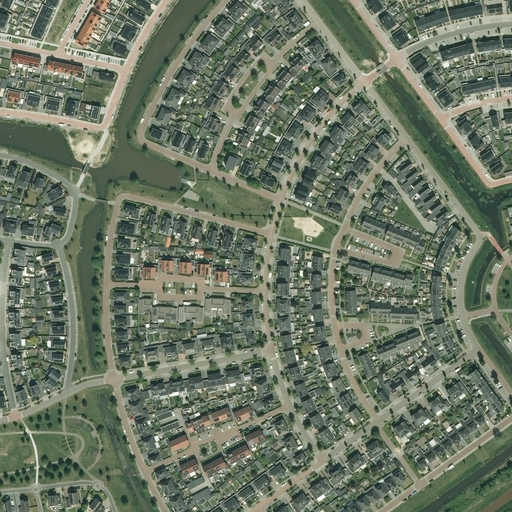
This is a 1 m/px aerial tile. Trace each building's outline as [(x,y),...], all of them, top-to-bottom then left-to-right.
[(4,0),(3,0),(1,5),(12,10),(14,4),(4,0)] [(52,0),(45,0),(44,3),(56,8),(58,3),(52,0)] [(104,0),(99,0),(98,3),(108,8),(107,8),(110,3),(104,0)] [(147,12),(150,8),(148,6),(151,2),(147,0),(139,0),(137,5),(147,12)] [(245,0),(248,2),(253,6),(255,9),(260,4),(258,2),(259,0),(245,0)] [(286,0),(284,0),(277,5),(280,9),(278,10),(282,15),(288,10),(286,8),(286,7),(290,4),(286,0)] [(368,7),(370,9),(381,1),(379,0),(371,0),(367,3),(369,6),(368,7)] [(488,0),(483,0),(484,4),(487,4),(488,14),(488,13),(495,12),(495,13),(494,0),(488,1),(488,0)] [(496,0),(494,0),(495,13),(496,13),(496,12),(502,11),(502,12),(503,12),(502,9),(502,4),(504,4),(504,1),(503,0),(496,0)] [(381,1),(370,9),(372,12),(373,11),(375,14),(379,11),(381,13),(387,8),(385,6),(384,6),(381,1)] [(233,7),(242,15),(249,8),(244,4),(242,6),(238,2),(237,2),(238,2),(237,3),(236,2),(233,5),(234,6),(233,7)] [(98,3),(95,8),(105,13),(108,8),(98,3)] [(43,4),(40,10),(52,15),(54,9),(43,4)] [(236,22),(242,15),(233,7),(232,7),(229,10),(230,11),(229,11),(229,12),(233,16),(231,18),(236,22)] [(138,14),(139,12),(135,9),(132,14),(131,14),(131,15),(129,18),(133,20),(132,21),(137,24),(138,23),(141,25),(143,22),(144,21),(143,21),(145,18),(141,16),(141,15),(139,14),(138,14)] [(40,10),(38,14),(50,19),(52,15),(40,10)] [(383,18),(379,20),(383,25),(393,18),(396,16),(392,11),(390,13),(388,10),(382,14),(384,17),(383,18)] [(446,11),(440,13),(444,23),(449,21),(446,11)] [(0,12),(0,19),(9,23),(13,15),(7,13),(6,15),(0,12)] [(93,12),(90,17),(100,23),(101,23),(100,23),(102,18),(93,12)] [(291,24),(299,17),(295,12),(292,14),(291,14),(289,12),(282,17),(286,23),(289,20),(291,23),(291,24)] [(440,13),(435,15),(439,24),(444,23),(440,13)] [(38,14),(36,19),(48,24),(50,19),(38,14)] [(424,15),(419,17),(420,20),(423,30),(428,28),(425,18),(424,15)] [(435,15),(430,17),(434,26),(439,24),(435,15)] [(90,17),(87,22),(98,28),(100,23),(90,17)] [(291,24),(291,23),(290,24),(294,30),(303,23),(299,17),(291,24)] [(430,17),(425,18),(428,28),(434,26),(430,17)] [(219,22),(219,23),(228,31),(235,24),(230,20),(228,22),(223,18),(222,19),(222,18),(219,22)] [(397,23),(393,18),(383,25),(384,26),(387,31),(391,27),(393,30),(400,26),(397,22),(397,23)] [(0,19),(0,25),(1,26),(0,28),(0,29),(5,32),(7,29),(6,28),(8,23),(9,24),(9,23),(0,19)] [(36,19),(34,24),(45,29),(48,24),(36,19)] [(420,20),(415,22),(418,32),(423,30),(420,20)] [(132,28),(133,25),(127,21),(125,24),(126,25),(123,30),(134,36),(135,36),(137,31),(136,30),(132,28)] [(260,24),(257,21),(251,27),(254,30),(260,24)] [(87,22),(84,27),(93,32),(96,27),(98,29),(98,28),(87,22)] [(222,38),(228,31),(219,23),(218,24),(218,23),(215,27),(215,28),(214,28),(215,28),(219,32),(217,34),(222,38)] [(34,24),(32,29),(43,34),(45,29),(34,24)] [(398,33),(392,37),(396,42),(406,35),(403,32),(405,30),(402,26),(396,30),(398,33)] [(84,27),(81,32),(90,37),(93,32),(84,27)] [(269,33),(278,43),(283,38),(278,34),(281,32),(276,27),(269,33)] [(32,29),(29,35),(41,40),(43,34),(32,29)] [(126,39),(130,41),(131,42),(134,37),(134,36),(123,30),(120,35),(119,35),(118,38),(124,42),(126,39)] [(78,37),(88,43),(87,42),(90,37),(81,32),(78,37)] [(249,39),(259,48),(263,44),(258,40),(260,37),(255,32),(253,35),(255,37),(251,41),(249,39)] [(265,37),(263,39),(268,44),(270,42),(274,47),(274,46),(275,46),(278,43),(269,33),(265,37)] [(205,40),(215,48),(221,40),(216,36),(214,39),(209,35),(208,36),(208,35),(205,39),(205,40)] [(406,35),(396,42),(399,47),(405,43),(407,45),(411,42),(406,35)] [(78,37),(75,42),(85,48),(88,43),(78,37)] [(127,49),(125,48),(120,45),(121,42),(113,39),(112,42),(116,44),(113,50),(116,52),(116,53),(119,55),(120,53),(124,55),(127,49)] [(243,46),(248,51),(250,48),(255,52),(259,48),(249,39),(245,43),(243,46)] [(209,55),(215,48),(205,40),(205,41),(204,40),(201,44),(202,44),(201,45),(201,46),(206,49),(204,52),(209,55)] [(311,53),(321,45),(319,41),(318,42),(317,40),(307,48),(311,53)] [(472,43),(466,45),(469,55),(475,53),(472,43)] [(324,49),(321,45),(311,53),(317,61),(322,57),(320,54),(325,51),(323,49),(324,49)] [(466,45),(461,46),(464,56),(469,55),(466,45)] [(241,50),(238,54),(247,61),(251,57),(246,53),(248,51),(243,46),(240,49),(241,50)] [(461,46),(456,48),(458,57),(463,55),(464,57),(464,56),(461,46)] [(450,49),(445,51),(448,62),(454,61),(450,49)] [(411,63),(410,63),(413,67),(414,67),(414,68),(424,61),(422,58),(425,55),(422,51),(414,55),(416,58),(410,62),(411,63)] [(445,51),(440,52),(443,64),(448,62),(445,51)] [(192,57),(202,64),(204,61),(206,62),(209,58),(203,54),(202,56),(196,52),(194,55),(194,54),(192,57)] [(247,62),(247,61),(238,54),(234,58),(233,58),(231,60),(237,65),(239,62),(243,66),(244,66),(247,62)] [(309,63),(304,58),(302,60),(298,56),(294,60),(302,68),(306,64),(307,65),(309,63)] [(194,67),(192,70),(198,73),(200,71),(198,70),(202,64),(192,57),(190,60),(190,61),(188,63),(194,67)] [(323,70),(334,62),(331,58),(331,59),(329,57),(325,61),(323,58),(315,63),(318,66),(320,65),(323,70)] [(45,65),(44,71),(53,73),(55,62),(49,60),(48,66),(45,65)] [(235,67),(237,65),(231,60),(229,63),(225,68),(236,76),(239,71),(235,67)] [(293,60),(289,63),(290,63),(289,64),(294,68),(291,71),(296,76),(298,73),(297,72),(302,68),(294,60),(293,60)] [(424,61),(414,68),(415,69),(414,69),(417,73),(418,72),(419,73),(424,69),(426,72),(433,68),(429,62),(427,64),(424,61)] [(337,65),(334,62),(323,70),(329,78),(335,73),(333,71),(337,67),(336,66),(337,65)] [(83,68),(78,66),(75,78),(84,79),(85,73),(82,73),(83,68)] [(222,73),(220,75),(226,79),(228,77),(233,80),(236,76),(225,68),(226,69),(223,73),(222,73)] [(294,78),(296,76),(291,71),(289,73),(284,69),(280,73),(289,81),(293,77),(294,78)] [(424,80),(426,82),(425,82),(427,85),(438,77),(433,69),(427,73),(429,76),(424,80)] [(182,73),(180,76),(192,83),(197,75),(191,71),(190,74),(184,70),(182,73)] [(103,80),(103,81),(103,82),(107,83),(108,81),(113,82),(114,78),(114,77),(114,75),(109,74),(109,73),(109,74),(107,73),(106,73),(101,72),(101,73),(93,71),(92,76),(96,77),(100,78),(100,79),(103,80)] [(280,73),(276,78),(281,82),(279,84),(284,89),(286,86),(285,86),(289,81),(280,73)] [(344,77),(342,74),(336,79),(334,76),(329,79),(331,82),(332,82),(336,87),(341,84),(341,85),(344,83),(343,82),(346,80),(344,76),(344,77)] [(220,80),(217,84),(226,90),(227,90),(229,86),(229,85),(224,82),(226,79),(220,75),(218,78),(220,80)] [(181,88),(187,91),(189,89),(187,88),(190,82),(192,84),(192,83),(180,76),(178,79),(179,79),(177,82),(183,85),(181,88)] [(429,88),(430,88),(432,90),(437,86),(439,89),(444,85),(438,77),(427,85),(429,88)] [(494,77),(488,78),(491,89),(496,88),(494,77)] [(212,88),(210,91),(216,95),(218,92),(222,95),(223,95),(226,90),(217,84),(215,83),(212,88)] [(282,91),(284,89),(279,84),(277,87),(272,83),(271,84),(271,83),(268,87),(269,87),(268,88),(277,95),(281,91),(282,91)] [(467,83),(462,84),(464,95),(470,94),(467,83)] [(315,93),(325,102),(325,101),(326,102),(329,98),(328,98),(329,97),(329,96),(329,97),(325,93),(327,90),(320,85),(318,87),(320,89),(315,93)] [(440,101),(441,102),(452,94),(446,86),(439,91),(441,93),(437,97),(438,97),(437,98),(440,101)] [(8,95),(7,100),(7,101),(13,102),(15,90),(7,88),(5,94),(8,95)] [(274,100),(277,95),(268,88),(265,92),(269,96),(267,99),(273,103),(275,100),(274,100)] [(96,90),(95,97),(97,97),(96,102),(102,103),(103,98),(106,99),(107,92),(101,91),(101,90),(97,89),(97,90),(96,90)] [(170,92),(169,95),(179,100),(183,95),(185,96),(186,93),(180,90),(179,92),(173,89),(171,92),(170,92)] [(19,103),(19,102),(20,97),(23,98),(24,92),(15,90),(13,102),(19,103)] [(210,95),(208,100),(217,106),(220,100),(214,98),(216,95),(210,91),(208,94),(210,95)] [(26,92),(25,98),(28,99),(27,104),(27,105),(32,106),(35,94),(34,96),(29,95),(29,93),(26,92)] [(314,105),(316,102),(320,106),(320,107),(321,106),(322,106),(325,103),(324,102),(325,102),(315,93),(309,101),(314,105)] [(40,101),(43,102),(44,96),(35,94),(32,106),(38,107),(39,106),(40,101)] [(452,94),(441,102),(442,103),(441,103),(443,107),(444,106),(445,107),(449,104),(451,107),(457,102),(452,94)] [(178,104),(179,100),(169,95),(167,98),(168,98),(166,101),(172,104),(171,107),(177,110),(180,105),(178,104)] [(47,103),(46,108),(46,109),(52,110),(54,98),(46,96),(44,102),(47,103)] [(54,98),(52,110),(58,111),(58,110),(59,105),(62,106),(63,100),(54,98)] [(260,98),(257,103),(267,110),(270,105),(277,110),(279,107),(273,103),(267,99),(265,102),(260,98)] [(68,103),(66,114),(73,115),(74,109),(78,110),(80,102),(74,100),(74,104),(68,103)] [(207,111),(209,108),(214,111),(217,106),(208,100),(206,103),(205,102),(204,102),(203,105),(203,104),(201,108),(207,111)] [(316,112),(311,108),(313,106),(306,100),(303,104),(303,105),(304,106),(302,110),(312,117),(313,117),(316,113),(315,113),(316,112)] [(371,111),(361,100),(357,104),(363,111),(367,115),(371,111)] [(96,106),(82,103),(80,110),(85,111),(85,110),(92,111),(91,114),(90,119),(98,121),(99,114),(97,114),(97,112),(95,111),(96,106)] [(264,115),(267,110),(257,103),(257,104),(256,103),(254,107),(254,108),(259,111),(257,114),(263,118),(265,115),(264,115)] [(363,111),(357,104),(353,108),(359,115),(363,111)] [(160,111),(159,114),(170,119),(173,114),(175,115),(176,112),(170,109),(169,111),(163,108),(161,111),(160,111)] [(311,118),(312,117),(302,110),(296,117),(301,121),(303,119),(308,122),(309,121),(309,122),(312,118),(311,118)] [(220,121),(215,118),(216,115),(210,112),(208,115),(209,116),(207,121),(218,126),(218,125),(219,126),(220,121)] [(345,117),(353,125),(357,121),(360,124),(362,122),(358,117),(356,120),(348,113),(345,117)] [(505,120),(502,121),(503,127),(511,126),(510,113),(504,113),(505,120)] [(169,126),(167,125),(170,119),(159,114),(157,117),(158,118),(157,121),(163,124),(162,126),(168,129),(169,126)] [(261,121),(263,118),(257,114),(255,117),(250,114),(247,119),(258,125),(260,120),(261,121)] [(462,121),(457,125),(460,129),(469,123),(467,120),(470,118),(466,114),(465,114),(460,118),(462,121)] [(491,124),(488,124),(490,130),(494,130),(496,129),(496,130),(500,129),(499,126),(497,115),(490,116),(490,118),(491,124)] [(349,129),(353,125),(345,117),(341,121),(349,129)] [(290,127),(300,133),(301,133),(304,129),(303,129),(304,128),(299,125),(301,122),(295,118),(290,127)] [(250,127),(248,130),(254,134),(256,131),(255,130),(258,125),(247,119),(244,124),(250,127)] [(215,131),(218,126),(207,121),(205,126),(203,126),(202,129),(209,132),(210,129),(215,131)] [(377,121),(373,126),(371,127),(374,130),(380,124),(377,121)] [(469,123),(460,129),(464,134),(469,130),(471,133),(477,128),(474,124),(471,126),(469,123)] [(351,134),(348,132),(345,129),(343,131),(337,126),(333,131),(343,138),(343,139),(347,134),(349,136),(351,134)] [(300,133),(290,127),(284,135),(290,138),(292,135),(296,139),(297,139),(297,138),(298,138),(301,135),(300,134),(300,133)] [(161,140),(163,134),(165,134),(166,131),(160,128),(159,131),(153,129),(150,135),(156,137),(155,138),(159,140),(160,139),(161,140)] [(253,136),(254,134),(248,130),(247,133),(241,131),(240,131),(238,135),(239,136),(249,141),(252,136),(253,136)] [(382,130),(378,135),(380,137),(387,143),(389,141),(389,142),(393,138),(390,134),(388,136),(382,130)] [(175,131),(172,138),(175,139),(172,145),(174,145),(177,147),(178,147),(183,137),(180,135),(181,133),(175,131)] [(336,140),(334,142),(340,146),(341,144),(345,140),(343,139),(343,138),(333,131),(330,135),(336,140)] [(474,137),(469,141),(472,146),(482,138),(477,131),(472,135),(474,137)] [(193,137),(187,135),(184,142),(187,143),(184,150),(185,150),(185,151),(188,152),(189,152),(191,153),(196,142),(191,140),(193,137)] [(247,146),(249,141),(239,136),(236,142),(241,144),(240,147),(247,150),(248,147),(247,146)] [(293,145),(288,142),(289,139),(284,136),(279,145),(290,151),(290,150),(291,150),(293,146),(292,146),(293,145)] [(371,140),(375,144),(378,142),(383,147),(387,143),(380,137),(376,141),(373,138),(371,140)] [(482,138),(472,146),(476,151),(481,147),(482,149),(488,146),(482,138)] [(198,155),(205,158),(209,147),(205,146),(207,142),(201,140),(198,146),(201,148),(198,155)] [(338,148),(340,146),(334,142),(333,145),(326,140),(323,145),(333,151),(336,147),(338,148)] [(366,148),(375,155),(379,151),(373,146),(375,144),(371,140),(369,142),(370,143),(366,148)] [(290,151),(279,145),(274,153),(280,156),(281,154),(286,156),(287,157),(287,156),(287,155),(288,156),(290,152),(289,151),(290,151)] [(326,154),(325,156),(330,160),(332,158),(328,155),(331,150),(333,152),(333,151),(323,145),(320,149),(326,154)] [(490,146),(485,150),(487,152),(481,157),(485,163),(496,155),(492,149),(493,149),(490,146)] [(366,148),(362,152),(361,151),(359,153),(364,157),(365,158),(367,156),(372,160),(375,155),(366,148)] [(357,156),(353,161),(356,163),(365,169),(366,167),(366,168),(368,165),(368,164),(362,160),(364,157),(359,153),(357,156)] [(272,157),(270,163),(281,168),(283,163),(277,160),(278,157),(273,154),(272,157)] [(230,156),(225,167),(233,170),(237,161),(240,163),(242,158),(234,155),(233,157),(230,156)] [(316,155),(313,160),(324,166),(327,161),(329,162),(330,160),(325,156),(323,159),(316,155)] [(490,170),(494,175),(504,168),(500,163),(502,161),(500,159),(495,162),(496,165),(490,170)] [(313,160),(311,164),(319,169),(318,171),(325,175),(327,172),(324,170),(326,167),(324,166),(313,160)] [(356,163),(354,165),(352,163),(349,164),(347,162),(344,165),(348,168),(353,171),(355,169),(361,173),(362,173),(364,171),(364,170),(365,169),(356,163)] [(405,177),(410,173),(407,170),(412,167),(408,162),(405,164),(405,163),(401,165),(402,166),(397,170),(403,179),(405,177)] [(252,166),(245,163),(240,174),(247,176),(251,169),(253,170),(256,164),(253,163),(252,166)] [(281,168),(270,163),(267,168),(265,171),(271,173),(272,170),(278,173),(281,168)] [(11,165),(9,172),(6,171),(4,177),(14,180),(17,168),(15,167),(11,165)] [(348,172),(345,177),(355,183),(356,181),(357,182),(358,179),(358,178),(351,174),(353,171),(348,168),(346,171),(348,172)] [(308,170),(305,175),(316,181),(318,176),(319,176),(321,174),(315,171),(314,173),(308,170)] [(397,175),(392,170),(389,173),(395,178),(397,175)] [(414,170),(410,173),(405,177),(409,181),(406,183),(409,187),(411,185),(416,181),(413,178),(418,174),(414,170)] [(27,185),(31,173),(29,173),(30,172),(26,171),(26,172),(25,171),(23,178),(20,177),(17,185),(23,187),(24,184),(27,185)] [(269,174),(262,171),(260,177),(262,178),(260,182),(262,182),(262,183),(265,185),(265,184),(272,187),(274,183),(273,183),(274,180),(269,178),(269,177),(268,177),(269,174)] [(307,186),(313,189),(314,186),(311,185),(314,180),(316,181),(305,175),(303,181),(309,184),(307,186)] [(41,189),(44,180),(38,177),(36,184),(33,183),(31,189),(36,191),(37,187),(41,189)] [(338,183),(339,184),(344,186),(346,183),(352,188),(352,187),(353,188),(355,185),(354,184),(355,183),(345,177),(342,181),(340,180),(338,183)] [(415,195),(417,193),(422,189),(419,186),(424,182),(420,178),(416,181),(411,185),(415,189),(412,191),(415,195)] [(389,186),(387,184),(386,184),(385,183),(382,186),(383,186),(383,187),(382,187),(387,193),(388,192),(390,195),(391,194),(393,196),(398,193),(391,184),(389,186)] [(342,189),(344,186),(339,184),(336,189),(338,190),(336,193),(347,198),(348,196),(348,197),(350,194),(349,193),(342,189)] [(298,192),(309,196),(311,191),(312,191),(313,189),(307,186),(306,189),(300,186),(298,192)] [(417,193),(415,195),(418,199),(421,203),(428,197),(425,194),(426,193),(430,190),(426,186),(423,188),(422,189),(417,193)] [(44,195),(46,196),(48,195),(51,201),(63,194),(62,193),(63,193),(61,190),(60,190),(59,187),(55,190),(55,189),(51,191),(48,189),(44,195)] [(309,196),(298,192),(295,197),(296,197),(296,198),(299,200),(299,199),(306,202),(309,196)] [(333,194),(330,200),(336,202),(337,199),(344,203),(344,202),(345,203),(347,200),(346,199),(347,198),(336,193),(335,195),(333,194)] [(432,194),(428,197),(421,203),(427,211),(429,209),(434,205),(431,202),(436,198),(432,194)] [(376,197),(374,200),(383,205),(385,202),(388,204),(391,199),(384,195),(383,198),(377,195),(376,197)] [(336,213),(338,214),(339,212),(340,212),(342,208),(335,205),(336,202),(330,200),(329,203),(326,209),(333,212),(333,213),(336,214),(336,213)] [(382,208),(383,205),(374,200),(372,203),(373,203),(371,205),(377,208),(375,212),(381,214),(384,209),(382,208)] [(65,216),(65,214),(66,214),(67,211),(66,210),(65,209),(62,209),(62,204),(61,201),(51,205),(53,209),(53,212),(55,212),(55,215),(56,215),(55,216),(58,216),(59,215),(65,216)] [(434,205),(429,209),(433,213),(430,215),(433,219),(435,217),(440,213),(437,210),(442,206),(438,202),(434,205)] [(126,210),(125,213),(132,215),(131,218),(139,220),(140,216),(139,216),(140,209),(134,208),(134,207),(131,206),(130,207),(127,206),(126,210)] [(440,213),(435,217),(439,221),(438,222),(436,225),(441,226),(441,225),(446,221),(443,218),(448,214),(444,210),(440,213)] [(149,212),(146,224),(153,226),(151,231),(155,232),(157,225),(154,224),(154,222),(155,223),(156,219),(155,219),(156,215),(152,214),(153,213),(149,212)] [(164,216),(160,230),(168,232),(167,236),(171,236),(173,229),(169,228),(170,226),(170,227),(171,223),(172,219),(168,218),(168,217),(164,216)] [(367,228),(371,219),(365,217),(362,226),(367,228)] [(17,221),(12,220),(9,233),(14,234),(14,233),(15,233),(17,224),(20,224),(21,218),(18,218),(17,221)] [(372,230),(376,221),(371,219),(367,228),(372,230)] [(176,221),(173,231),(176,232),(181,233),(184,234),(183,238),(185,239),(186,239),(188,233),(185,232),(185,231),(186,231),(187,227),(186,227),(187,223),(183,222),(184,221),(180,220),(179,222),(176,221)] [(29,223),(27,236),(32,236),(32,235),(33,235),(33,234),(34,228),(36,228),(37,222),(29,221),(29,223)] [(377,232),(381,223),(376,221),(372,230),(377,232)] [(50,236),(52,232),(58,235),(62,227),(61,227),(52,224),(52,223),(50,222),(48,227),(47,226),(44,234),(50,237),(51,236),(50,236)] [(122,231),(126,232),(126,233),(129,234),(129,233),(135,234),(137,223),(131,222),(130,226),(123,224),(122,228),(122,229),(122,231)] [(377,232),(382,234),(386,225),(381,223),(377,232)] [(199,225),(195,224),(192,237),(199,239),(198,244),(202,245),(204,237),(200,236),(201,235),(202,231),(203,227),(199,226),(199,225)] [(385,235),(392,238),(396,228),(397,225),(395,224),(393,227),(389,225),(385,235)] [(398,240),(403,227),(401,226),(400,230),(396,228),(392,238),(398,240)] [(398,240),(404,243),(408,233),(404,231),(405,228),(403,227),(398,240)] [(451,232),(459,237),(462,233),(461,232),(462,231),(459,229),(458,230),(455,227),(454,227),(455,227),(451,232)] [(216,239),(217,239),(218,235),(217,235),(218,231),(214,230),(214,229),(211,228),(207,240),(215,242),(214,247),(217,248),(219,241),(216,240),(216,239)] [(415,232),(413,231),(412,234),(408,233),(404,243),(410,245),(415,232)] [(459,238),(459,237),(451,232),(449,231),(446,235),(448,237),(456,242),(459,238)] [(232,243),(233,239),(234,235),(230,234),(230,233),(226,232),(223,246),(230,248),(229,251),(233,252),(234,245),(231,244),(232,243)] [(410,245),(415,248),(416,248),(420,238),(416,236),(417,233),(415,232),(410,245)] [(416,248),(415,248),(415,249),(421,252),(425,242),(421,241),(422,237),(420,236),(420,238),(416,248)] [(120,240),(119,244),(120,244),(120,247),(124,247),(124,248),(127,249),(127,248),(132,248),(136,249),(137,242),(133,242),(133,238),(127,237),(126,241),(120,240)] [(445,242),(453,247),(453,246),(456,242),(448,237),(445,242)] [(243,242),(242,248),(249,249),(249,246),(256,247),(256,244),(257,244),(258,241),(252,240),(252,239),(249,238),(248,239),(245,238),(244,243),(243,242)] [(442,247),(451,251),(453,247),(445,242),(442,247)] [(281,248),(281,253),(292,255),(293,250),(294,247),(286,246),(286,249),(285,248),(281,248)] [(15,255),(25,257),(26,251),(28,251),(28,247),(22,247),(21,250),(16,249),(15,253),(15,255)] [(451,251),(442,247),(440,252),(440,253),(448,256),(449,256),(448,256),(450,251),(451,251)] [(244,254),(243,260),(255,262),(255,258),(254,258),(255,255),(247,254),(247,251),(241,250),(241,254),(244,254)] [(118,255),(117,262),(130,264),(130,263),(134,263),(134,258),(135,258),(136,253),(124,252),(124,255),(118,255)] [(51,253),(42,255),(42,256),(40,256),(42,262),(41,262),(42,266),(48,264),(47,261),(53,259),(54,259),(52,253),(51,253)] [(288,260),(287,263),(294,264),(294,261),(291,261),(292,255),(281,253),(280,259),(288,260)] [(438,258),(446,261),(448,256),(440,253),(438,258)] [(25,257),(15,255),(15,257),(14,257),(14,261),(19,262),(19,265),(25,266),(26,263),(24,263),(25,257)] [(161,264),(161,270),(167,271),(168,258),(159,258),(158,264),(161,264)] [(173,264),(176,264),(176,258),(168,258),(167,271),(173,271),(173,264)] [(176,258),(176,264),(176,266),(179,266),(179,272),(185,272),(185,262),(179,262),(180,259),(176,258)] [(436,263),(436,264),(445,266),(446,261),(438,258),(436,263)] [(194,266),(194,261),(195,260),(191,260),(191,263),(185,262),(185,272),(191,273),(191,266),(194,266)] [(255,265),(255,262),(243,260),(242,264),(240,264),(239,270),(246,271),(247,268),(253,268),(254,265),(255,265)] [(197,274),(203,274),(203,262),(194,261),(194,266),(194,267),(197,268),(197,274)] [(203,262),(203,274),(209,275),(209,268),(212,268),(212,262),(209,262),(209,264),(204,264),(204,262),(203,262)] [(307,267),(307,271),(313,271),(313,268),(322,269),(322,268),(323,268),(323,265),(322,265),(323,263),(311,262),(311,268),(307,267)] [(290,272),(291,266),(293,267),(294,264),(287,263),(287,266),(279,265),(278,271),(290,272)] [(143,277),(149,277),(149,265),(143,265),(143,264),(140,264),(140,271),(143,271),(143,277)] [(445,266),(436,264),(435,269),(434,269),(443,272),(443,271),(445,266)] [(149,265),(149,277),(155,278),(155,271),(158,271),(158,265),(149,265)] [(12,276),(23,277),(23,271),(24,271),(25,268),(18,267),(18,270),(12,270),(12,274),(12,276)] [(52,278),(51,275),(57,273),(57,274),(56,267),(46,269),(44,270),(46,276),(45,276),(46,280),(52,278)] [(116,270),(116,278),(128,279),(128,275),(131,275),(132,271),(130,271),(130,267),(123,267),(122,271),(116,270)] [(375,282),(377,282),(378,279),(381,269),(374,267),(372,277),(376,278),(375,282)] [(215,281),(221,282),(221,272),(215,271),(215,269),(212,269),(212,275),(215,275),(215,281)] [(227,272),(221,272),(221,282),(227,282),(227,275),(230,276),(230,270),(227,269),(227,272)] [(387,270),(381,269),(378,279),(382,280),(381,283),(384,284),(387,270)] [(391,282),(393,272),(387,270),(384,284),(386,284),(387,281),(391,282)] [(286,277),(286,280),(292,281),(293,278),(290,278),(290,272),(278,271),(278,277),(286,277)] [(310,280),(321,280),(321,274),(313,274),(313,271),(307,271),(306,274),(310,274),(310,280)] [(244,283),(247,284),(247,283),(254,283),(254,279),(253,279),(253,276),(246,276),(246,273),(239,272),(239,278),(238,278),(237,284),(242,284),(243,283),(244,283)] [(396,287),(400,273),(393,272),(391,282),(395,283),(394,287),(396,287)] [(406,275),(400,273),(396,287),(398,288),(399,284),(403,285),(406,275)] [(413,275),(406,273),(406,275),(403,285),(403,287),(405,287),(406,284),(410,285),(413,275)] [(23,277),(12,276),(12,278),(11,282),(17,283),(16,286),(23,287),(23,283),(22,283),(23,277)] [(52,280),(46,281),(47,287),(48,291),(51,291),(52,290),(52,292),(56,291),(56,290),(60,289),(61,289),(59,282),(55,283),(53,284),(52,280)] [(292,283),(292,281),(286,280),(286,283),(278,283),(278,289),(290,289),(290,283),(292,283)] [(305,286),(305,289),(311,289),(311,286),(321,286),(321,280),(310,280),(310,286),(305,286)] [(10,297),(21,298),(21,292),(23,292),(23,288),(16,288),(16,291),(10,291),(10,295),(11,295),(10,297)] [(290,294),(290,289),(278,289),(278,294),(286,295),(286,298),(292,297),(292,294),(290,294)] [(311,292),(311,289),(305,289),(305,292),(309,292),(309,298),(310,298),(312,298),(321,297),(321,292),(311,292)] [(116,293),(116,300),(123,300),(123,303),(129,303),(129,292),(120,292),(120,293),(116,293)] [(56,295),(49,295),(51,305),(63,304),(63,301),(64,301),(63,297),(62,297),(57,298),(56,295)] [(21,298),(10,297),(10,299),(10,303),(15,304),(15,307),(22,307),(22,304),(21,304),(21,298)] [(279,301),(278,301),(278,303),(278,307),(290,306),(290,300),(289,300),(289,297),(286,298),(282,298),(282,301),(279,301)] [(321,297),(312,298),(310,298),(310,301),(305,301),(305,306),(313,306),(313,304),(321,303),(321,297)] [(212,299),(206,299),(205,313),(211,313),(211,308),(218,308),(218,299),(212,298),(212,299)] [(144,309),(151,309),(151,299),(145,299),(145,300),(139,299),(138,314),(144,314),(144,309)] [(218,299),(218,308),(224,309),(224,314),(230,314),(230,300),(224,300),(224,299),(218,299)] [(246,310),(246,307),(253,307),(252,304),(253,304),(253,300),(247,300),(247,299),(243,299),(243,300),(242,300),(242,305),(239,305),(239,311),(246,310)] [(134,303),(129,303),(123,303),(123,306),(116,306),(115,306),(115,310),(116,310),(116,313),(129,313),(129,306),(132,306),(132,307),(138,307),(139,303),(134,303)] [(185,316),(191,316),(191,307),(185,306),(185,307),(179,307),(178,321),(184,321),(185,316)] [(290,306),(278,307),(278,310),(278,312),(279,312),(283,312),(283,315),(290,314),(291,314),(290,306)] [(311,316),(314,316),(323,314),(322,309),(317,309),(317,306),(307,307),(307,310),(311,310),(311,316)] [(153,307),(152,322),(158,322),(158,320),(164,320),(165,317),(165,307),(163,307),(159,307),(159,308),(153,307)] [(171,323),(176,323),(177,308),(171,308),(171,307),(165,307),(165,317),(171,317),(171,323)] [(203,322),(203,308),(197,308),(197,307),(191,307),(191,316),(197,317),(197,322),(203,322)] [(10,312),(10,316),(10,319),(21,319),(21,312),(22,312),(22,309),(12,309),(12,312),(10,312)] [(64,310),(51,311),(52,321),(58,321),(58,317),(64,317),(64,310)] [(242,321),(255,320),(254,317),(253,317),(253,314),(246,314),(246,311),(239,312),(239,315),(242,315),(242,321)] [(280,318),(279,319),(279,321),(280,324),(291,323),(290,317),(290,314),(283,315),(284,318),(280,318)] [(116,320),(115,320),(115,323),(116,323),(116,326),(124,326),(126,326),(126,325),(130,325),(130,319),(130,316),(129,316),(123,316),(123,319),(116,319),(116,320)] [(15,325),(16,328),(22,328),(22,325),(21,325),(21,319),(10,319),(10,321),(10,325),(15,325)] [(255,324),(255,320),(242,321),(242,322),(244,322),(244,325),(240,326),(241,331),(248,331),(248,328),(254,327),(254,324),(255,324)] [(437,331),(446,328),(444,323),(444,322),(435,325),(436,325),(437,331)] [(53,333),(65,333),(65,326),(61,326),(58,326),(56,326),(56,323),(48,324),(48,327),(53,327),(53,333)] [(280,324),(280,328),(280,330),(285,329),(285,332),(291,332),(292,331),(291,329),(291,323),(280,324)] [(314,333),(325,331),(324,326),(314,327),(314,325),(308,325),(308,329),(313,328),(314,333)] [(117,333),(116,333),(116,336),(117,336),(117,339),(128,338),(127,334),(130,334),(130,328),(124,329),(124,332),(117,332),(117,333)] [(446,328),(437,331),(433,333),(434,335),(436,335),(437,338),(438,338),(448,334),(446,329),(446,328)] [(11,338),(11,340),(21,339),(21,333),(22,333),(22,330),(16,330),(16,333),(10,334),(10,338),(11,338)] [(418,330),(412,333),(417,346),(419,345),(418,342),(422,340),(418,330)] [(246,336),(247,343),(255,342),(255,341),(256,341),(256,338),(255,338),(254,334),(252,334),(252,331),(246,332),(246,336)] [(297,331),(292,331),(291,332),(291,334),(281,336),(283,342),(291,340),(292,340),(291,335),(297,334),(297,331)] [(311,338),(312,343),(320,341),(319,341),(319,339),(326,337),(325,331),(314,333),(315,337),(311,338)] [(232,335),(226,336),(228,348),(231,347),(231,346),(234,346),(233,339),(236,338),(235,332),(231,332),(232,335)] [(412,333),(406,335),(410,345),(414,343),(415,347),(417,346),(412,333)] [(220,337),(220,334),(216,335),(217,342),(220,341),(222,348),(224,347),(225,348),(228,348),(226,336),(220,337)] [(442,343),(450,339),(448,334),(438,338),(441,344),(442,343)] [(213,338),(207,339),(209,351),(213,350),(215,349),(214,342),(217,342),(216,335),(213,336),(213,338)] [(406,335),(400,338),(405,351),(407,350),(406,347),(410,345),(406,335)] [(51,347),(64,348),(64,345),(65,346),(65,341),(59,341),(59,336),(49,336),(49,341),(51,341),(51,347)] [(192,342),(188,342),(191,354),(194,354),(194,353),(197,352),(195,346),(199,345),(197,338),(197,337),(191,338),(192,342)] [(207,339),(207,337),(197,338),(199,345),(202,344),(203,351),(206,351),(206,352),(209,351),(207,339)] [(394,340),(395,342),(398,350),(402,348),(403,351),(405,351),(400,338),(394,340)] [(22,345),(21,339),(11,340),(11,342),(11,346),(17,346),(17,349),(23,349),(23,345),(22,345)] [(445,349),(453,345),(450,340),(450,339),(442,343),(442,344),(445,349)] [(119,350),(119,352),(129,351),(128,345),(131,344),(131,341),(125,342),(125,345),(118,346),(117,346),(118,350),(119,350)] [(187,355),(191,354),(188,342),(183,343),(182,341),(179,342),(180,348),(183,348),(184,355),(187,354),(187,355)] [(144,342),(140,342),(141,349),(142,352),(142,355),(146,354),(147,361),(150,361),(150,362),(153,361),(151,347),(145,348),(144,342)] [(173,345),(170,346),(172,358),(175,357),(175,356),(178,356),(177,349),(180,348),(179,342),(173,343),(173,345)] [(395,342),(389,344),(394,357),(396,356),(395,353),(399,352),(398,350),(395,342)] [(166,344),(160,345),(161,352),(164,351),(165,353),(166,358),(168,357),(168,358),(172,358),(170,346),(169,343),(166,344)] [(318,355),(330,351),(328,346),(325,347),(324,344),(322,344),(316,346),(318,355)] [(389,344),(383,347),(387,357),(391,355),(392,358),(394,357),(389,344)] [(160,345),(151,347),(153,361),(157,360),(156,359),(159,359),(158,352),(161,352),(160,345)] [(455,351),(456,350),(453,345),(445,349),(448,355),(452,353),(453,353),(455,352),(455,351)] [(387,357),(383,347),(376,349),(380,359),(385,358),(386,361),(388,360),(387,357)] [(286,358),(295,355),(296,355),(294,349),(284,352),(285,356),(286,358)] [(13,361),(23,360),(23,354),(24,354),(23,350),(17,351),(17,354),(12,355),(12,359),(13,359),(13,361)] [(51,354),(51,361),(63,362),(64,355),(56,354),(56,351),(49,350),(49,354),(51,354)] [(318,355),(319,358),(320,363),(321,363),(325,362),(327,361),(326,358),(332,357),(331,356),(332,356),(332,353),(331,353),(330,351),(318,355)] [(433,353),(432,351),(427,354),(429,357),(426,359),(432,368),(437,364),(432,358),(435,356),(435,355),(433,353)] [(367,353),(358,357),(361,362),(370,358),(367,353)] [(128,364),(131,364),(130,357),(133,357),(132,354),(126,355),(127,358),(120,359),(121,365),(125,365),(125,366),(128,365),(128,364)] [(424,356),(416,362),(420,367),(422,365),(427,371),(432,368),(426,359),(424,356)] [(370,358),(361,362),(363,367),(372,363),(370,358)] [(19,370),(26,369),(25,366),(24,366),(23,360),(13,361),(13,363),(13,367),(19,367),(19,370)] [(321,363),(320,363),(317,364),(318,368),(322,366),(324,372),(335,367),(333,362),(328,364),(327,361),(325,362),(321,363)] [(410,370),(416,379),(421,375),(417,369),(420,367),(416,362),(413,364),(415,367),(410,370)] [(372,363),(363,367),(365,372),(374,368),(372,363)] [(53,370),(49,375),(57,381),(61,376),(55,371),(57,368),(55,367),(52,365),(50,367),(53,370)] [(253,368),(249,369),(250,376),(251,379),(257,378),(256,375),(264,373),(263,369),(262,369),(262,366),(256,367),(253,367),(253,368)] [(291,374),(299,372),(298,366),(289,369),(291,374)] [(337,373),(335,367),(324,372),(327,380),(331,378),(333,378),(332,375),(337,373)] [(374,368),(365,372),(367,377),(376,373),(374,368)] [(233,371),(235,383),(239,382),(239,383),(245,382),(244,375),(240,375),(239,370),(239,369),(235,370),(235,371),(233,371)] [(472,380),(480,374),(479,374),(476,370),(476,369),(475,370),(474,369),(471,371),(472,372),(469,375),(472,379),(472,380)] [(400,373),(404,378),(407,376),(411,383),(416,379),(410,370),(407,373),(405,370),(400,373)] [(225,378),(226,385),(235,383),(233,371),(231,372),(231,371),(228,371),(228,372),(227,372),(228,378),(225,378)] [(303,380),(309,378),(308,375),(303,376),(302,374),(301,374),(300,371),(299,372),(291,374),(293,380),(302,377),(303,380)] [(214,375),(216,386),(226,385),(225,378),(221,379),(220,373),(220,374),(220,373),(216,373),(216,374),(214,375)] [(398,376),(393,380),(394,382),(400,390),(406,387),(401,380),(404,378),(400,373),(397,375),(398,376)] [(206,382),(207,388),(216,386),(214,375),(212,375),(212,374),(209,375),(209,376),(208,376),(209,381),(206,382)] [(476,384),(483,379),(480,374),(472,380),(476,384)] [(58,383),(57,381),(49,375),(44,381),(43,380),(42,382),(43,385),(45,386),(48,384),(54,388),(58,383)] [(201,376),(197,377),(197,378),(195,378),(197,390),(207,388),(206,382),(202,382),(202,377),(201,377),(201,376)] [(190,379),(189,379),(190,384),(187,385),(188,392),(194,391),(194,390),(197,390),(195,378),(194,378),(193,377),(190,378),(190,379)] [(297,391),(305,388),(304,386),(307,385),(305,382),(310,380),(309,378),(303,380),(304,382),(295,386),(297,391)] [(331,382),(334,387),(342,383),(340,378),(332,381),(331,378),(327,380),(328,383),(331,382)] [(178,392),(178,393),(184,392),(185,395),(189,394),(188,392),(187,385),(184,385),(183,380),(182,380),(182,379),(178,380),(178,381),(177,381),(178,392)] [(255,386),(257,389),(267,386),(267,383),(266,379),(259,382),(258,379),(250,382),(252,387),(255,386)] [(389,390),(380,379),(378,380),(379,387),(382,390),(377,394),(383,402),(390,398),(386,392),(389,390)] [(479,389),(487,384),(486,384),(483,379),(476,384),(476,385),(479,389)] [(41,384),(38,380),(36,381),(36,382),(29,385),(33,396),(40,394),(38,386),(41,385),(41,384)] [(168,388),(169,395),(173,394),(172,393),(178,392),(177,381),(175,382),(174,381),(171,381),(171,382),(170,382),(171,388),(168,388)] [(400,390),(394,382),(392,384),(391,383),(389,384),(387,382),(384,384),(388,390),(391,387),(395,394),(400,390)] [(159,383),(160,384),(158,385),(159,395),(159,396),(169,395),(168,388),(165,389),(164,384),(163,384),(163,383),(159,383)] [(335,397),(341,393),(339,391),(345,388),(342,383),(334,387),(331,389),(333,394),(335,397)] [(468,392),(465,387),(461,390),(457,383),(454,385),(454,386),(452,388),(459,397),(464,393),(465,395),(468,392)] [(154,397),(154,396),(159,395),(158,385),(156,385),(156,384),(152,385),(152,386),(152,391),(149,392),(150,398),(154,397)] [(483,394),(490,389),(487,384),(479,389),(479,390),(479,389),(483,394)] [(17,392),(15,393),(16,396),(18,395),(20,401),(27,399),(25,391),(28,390),(26,385),(22,386),(23,386),(16,389),(17,392)] [(268,388),(267,386),(257,389),(259,395),(257,396),(258,399),(264,397),(263,394),(270,391),(269,388),(268,388)] [(133,390),(126,391),(127,394),(126,394),(127,397),(128,397),(135,396),(136,399),(137,399),(137,398),(144,397),(142,391),(140,391),(139,388),(136,389),(136,388),(132,389),(133,390)] [(305,388),(297,391),(299,397),(308,393),(305,388)] [(459,397),(452,388),(450,389),(449,388),(446,391),(451,397),(448,399),(452,404),(455,402),(453,401),(459,397)] [(486,399),(494,394),(493,394),(490,389),(483,394),(486,399)] [(309,399),(302,402),(302,403),(302,404),(303,407),(304,407),(305,407),(315,402),(312,398),(316,396),(315,393),(310,396),(310,397),(309,398),(309,399)] [(339,405),(350,398),(347,393),(342,396),(341,393),(335,397),(339,405)] [(490,404),(497,399),(494,394),(486,399),(490,404)] [(436,399),(434,400),(441,410),(446,406),(447,407),(450,405),(446,400),(444,402),(439,396),(436,398),(436,399)] [(132,410),(142,407),(144,407),(143,403),(145,402),(144,397),(137,398),(137,399),(138,402),(130,404),(130,405),(129,405),(130,408),(131,408),(132,410)] [(264,398),(259,401),(261,407),(264,406),(266,409),(267,408),(267,409),(270,408),(270,407),(275,405),(273,402),(274,401),(273,398),(265,401),(264,398)] [(349,409),(348,406),(353,403),(350,398),(339,405),(344,412),(348,410),(349,409)] [(244,409),(248,417),(253,414),(250,406),(253,405),(250,399),(247,400),(248,403),(246,403),(245,405),(247,408),(244,409)] [(497,399),(490,404),(489,405),(491,408),(489,409),(490,411),(493,409),(501,404),(501,403),(500,403),(497,399)] [(441,410),(434,400),(432,402),(432,401),(429,403),(433,410),(430,412),(434,417),(437,415),(436,413),(441,410)] [(315,402),(305,407),(307,413),(316,409),(317,411),(323,408),(321,405),(317,408),(315,402)] [(501,404),(493,409),(490,411),(486,414),(489,419),(492,417),(491,416),(496,412),(497,414),(500,411),(501,412),(504,410),(503,409),(504,409),(504,408),(501,404)] [(469,410),(480,426),(485,422),(482,418),(485,416),(477,405),(474,408),(478,413),(474,417),(469,410)] [(142,417),(148,415),(149,415),(148,411),(147,412),(147,409),(143,411),(142,407),(132,410),(133,416),(141,414),(142,417)] [(248,417),(244,409),(244,407),(238,410),(242,419),(248,417)] [(223,410),(226,418),(231,416),(228,408),(223,410)] [(313,423),(321,419),(323,418),(320,413),(324,411),(323,408),(317,411),(318,413),(310,418),(313,423)] [(349,412),(348,410),(344,412),(346,415),(348,413),(351,418),(359,413),(356,408),(349,412)] [(237,421),(242,419),(238,410),(238,409),(233,411),(237,421)] [(419,411),(417,413),(423,422),(428,419),(429,420),(432,418),(429,413),(426,415),(421,409),(418,411),(419,411)] [(226,418),(223,410),(217,412),(220,420),(226,418)] [(480,426),(469,410),(465,413),(469,418),(464,421),(462,418),(472,432),(473,433),(475,431),(475,430),(477,428),(474,424),(477,422),(480,426)] [(220,420),(217,412),(212,414),(215,422),(220,420)] [(359,413),(351,418),(355,423),(360,419),(360,420),(363,418),(359,413)] [(419,427),(418,426),(423,422),(417,413),(414,415),(414,414),(411,416),(416,423),(413,425),(416,429),(419,427)] [(137,428),(147,425),(146,421),(150,420),(148,415),(142,417),(143,420),(136,423),(137,428)] [(196,418),(199,428),(205,426),(202,418),(201,415),(195,417),(196,418)] [(202,418),(205,426),(210,424),(207,416),(202,418)] [(191,422),(194,430),(199,428),(196,418),(190,420),(191,422)] [(321,419),(313,423),(314,424),(313,425),(315,428),(315,427),(316,428),(324,423),(325,423),(323,418),(321,419)] [(472,432),(462,418),(458,421),(462,425),(457,429),(454,424),(453,424),(463,438),(469,434),(466,430),(469,428),(472,432)] [(187,419),(184,420),(189,432),(194,430),(191,422),(188,423),(187,419)] [(272,428),(268,431),(269,434),(277,430),(286,425),(285,422),(284,422),(283,420),(274,424),(271,425),(272,428)] [(412,433),(415,431),(411,426),(408,428),(403,421),(400,423),(401,424),(399,426),(405,435),(411,431),(412,433)] [(327,428),(319,434),(320,434),(319,435),(321,438),(322,437),(322,438),(332,432),(329,428),(333,425),(331,423),(326,426),(327,428)] [(148,435),(153,433),(155,432),(154,429),(151,430),(149,424),(147,425),(137,428),(138,430),(137,431),(139,434),(140,434),(147,432),(148,435)] [(463,438),(453,424),(450,427),(453,431),(449,435),(445,430),(455,444),(460,440),(457,436),(460,434),(463,438)] [(287,428),(288,428),(286,425),(277,430),(279,435),(276,437),(278,440),(284,437),(282,434),(288,431),(287,428)] [(405,435),(399,426),(397,427),(396,427),(393,429),(400,439),(405,435)] [(260,430),(255,432),(261,445),(266,442),(265,441),(268,440),(266,435),(263,436),(260,430)] [(455,444),(445,430),(442,433),(445,437),(440,441),(437,436),(447,450),(452,446),(449,442),(452,440),(455,444)] [(258,446),(261,445),(255,432),(250,434),(255,444),(257,443),(258,446)] [(335,437),(332,432),(322,438),(326,443),(327,444),(329,442),(329,441),(335,437)] [(144,447),(154,443),(156,442),(154,436),(155,436),(153,433),(148,435),(149,438),(142,441),(141,442),(143,445),(144,447)] [(250,434),(245,437),(250,446),(251,449),(256,447),(255,444),(250,434)] [(180,438),(184,446),(189,443),(185,435),(180,438)] [(291,436),(286,440),(284,437),(278,440),(280,444),(283,442),(286,447),(296,441),(294,438),(293,438),(291,436)] [(428,442),(438,456),(444,452),(441,448),(444,446),(447,450),(437,436),(433,439),(437,443),(432,447),(429,442),(428,442)] [(178,448),(175,440),(169,442),(167,438),(165,439),(167,445),(170,444),(173,451),(178,448)] [(184,446),(180,438),(175,440),(178,448),(184,446)] [(375,441),(371,443),(379,454),(384,450),(377,440),(375,441)] [(286,447),(285,447),(287,450),(285,452),(288,457),(294,453),(292,450),(298,447),(297,445),(297,444),(296,441),(286,447)] [(438,456),(428,442),(425,445),(428,449),(424,453),(420,448),(430,462),(435,458),(432,454),(435,452),(438,456)] [(153,450),(155,453),(160,451),(159,447),(156,449),(154,443),(144,447),(145,449),(144,449),(145,452),(146,452),(153,450)] [(370,453),(367,455),(371,460),(379,454),(371,443),(367,446),(368,447),(366,448),(370,453)] [(241,447),(245,456),(250,453),(246,445),(241,447)] [(245,456),(241,447),(236,450),(241,458),(245,456)] [(418,463),(421,468),(427,464),(424,460),(427,458),(430,462),(420,448),(417,451),(420,455),(415,459),(418,463)] [(241,459),(241,458),(236,450),(232,452),(236,462),(241,459)] [(151,465),(157,462),(158,463),(161,461),(159,455),(161,454),(160,451),(155,453),(156,456),(149,459),(148,460),(150,463),(150,462),(151,465)] [(236,462),(232,452),(226,455),(227,455),(231,464),(236,462)] [(288,457),(289,458),(292,463),(295,461),(298,465),(299,464),(299,465),(302,463),(302,462),(307,459),(305,456),(304,456),(302,453),(297,457),(294,453),(288,457)] [(353,457),(360,468),(368,462),(364,456),(362,458),(358,454),(357,455),(356,454),(353,457)] [(391,458),(398,467),(401,464),(394,455),(391,458)] [(222,457),(217,460),(222,468),(224,467),(226,470),(230,467),(227,462),(225,463),(222,457)] [(352,473),(360,468),(353,457),(349,459),(349,460),(348,461),(351,466),(348,468),(352,473)] [(195,459),(190,462),(194,470),(199,468),(195,459)] [(222,468),(217,460),(212,462),(217,471),(218,473),(223,470),(222,468)] [(275,467),(274,466),(281,476),(286,472),(283,468),(285,466),(281,460),(276,463),(277,465),(275,467)] [(189,474),(195,471),(194,470),(190,462),(185,464),(189,473),(189,474)] [(217,471),(212,462),(208,465),(213,476),(216,475),(218,474),(218,473),(217,471)] [(186,474),(189,473),(185,464),(180,466),(183,472),(180,473),(183,479),(188,476),(186,474)] [(202,467),(203,468),(208,478),(213,476),(208,465),(202,467)] [(281,476),(274,466),(267,471),(271,477),(273,475),(276,479),(281,476)] [(338,468),(338,467),(334,470),(341,479),(346,475),(347,477),(350,475),(346,469),(343,471),(340,467),(338,468)] [(168,474),(164,468),(161,469),(161,470),(155,473),(156,475),(156,476),(157,479),(158,478),(158,479),(165,475),(166,478),(172,475),(170,473),(168,474)] [(393,475),(394,476),(397,480),(400,484),(401,483),(401,484),(406,481),(405,481),(404,481),(405,480),(402,476),(403,476),(404,477),(401,473),(402,472),(399,469),(392,474),(393,475)] [(342,481),(341,479),(334,470),(330,472),(331,473),(329,474),(333,479),(330,481),(334,487),(342,481)] [(259,477),(266,487),(270,483),(267,479),(270,477),(266,472),(259,477)] [(163,488),(164,490),(173,485),(172,482),(174,480),(172,475),(166,478),(168,481),(161,484),(161,485),(162,488),(163,488)] [(393,482),(397,480),(394,476),(393,475),(389,478),(390,479),(385,482),(388,486),(391,490),(392,489),(393,490),(397,487),(393,482)] [(266,487),(259,477),(252,482),(255,488),(258,486),(261,490),(266,487)] [(316,484),(323,494),(332,488),(328,483),(325,485),(321,480),(321,481),(320,480),(318,482),(316,484)] [(384,489),(386,488),(388,486),(385,482),(384,481),(380,484),(381,485),(376,489),(379,493),(382,497),(383,496),(384,496),(388,494),(387,493),(384,489)] [(243,488),(250,498),(255,494),(252,490),(254,488),(251,483),(243,488)] [(323,494),(316,484),(314,485),(311,487),(312,487),(311,488),(314,493),(312,495),(315,500),(323,494)] [(175,488),(173,485),(164,490),(165,492),(164,492),(166,495),(167,495),(174,492),(175,494),(180,492),(180,491),(178,487),(175,488)] [(250,498),(243,488),(236,493),(240,499),(242,497),(245,501),(250,498)] [(376,495),(379,493),(376,489),(375,488),(371,490),(372,491),(367,495),(370,499),(373,503),(374,502),(375,503),(379,500),(378,500),(379,499),(376,495)] [(77,492),(73,493),(73,491),(69,492),(69,493),(70,500),(66,501),(67,508),(71,507),(71,504),(78,503),(77,492)] [(182,497),(184,496),(181,491),(180,491),(180,492),(175,494),(177,497),(170,501),(170,502),(172,505),(172,504),(173,506),(182,501),(183,500),(182,497)] [(298,497),(305,507),(313,502),(309,496),(307,498),(303,493),(302,494),(302,493),(299,495),(300,496),(298,497)] [(57,501),(56,495),(55,495),(55,494),(54,494),(53,494),(52,494),(51,494),(50,495),(50,496),(49,496),(49,499),(48,499),(48,502),(49,502),(50,508),(57,507),(58,509),(62,509),(61,500),(57,501)] [(239,499),(235,494),(228,499),(235,509),(240,505),(237,501),(239,499)] [(367,502),(368,500),(370,499),(367,495),(367,494),(358,500),(361,506),(364,510),(366,508),(366,509),(370,506),(367,502)] [(305,507),(298,497),(296,499),(295,498),(293,500),(293,501),(292,501),(296,506),(293,508),(296,511),(300,511),(305,507)] [(102,511),(98,509),(103,503),(102,503),(103,502),(100,500),(99,501),(96,498),(90,507),(95,511),(94,511),(102,511)] [(25,499),(21,500),(22,508),(19,509),(19,511),(29,511),(30,511),(28,500),(25,501),(25,499)] [(230,511),(235,509),(228,499),(223,502),(222,500),(220,502),(225,510),(227,508),(230,511)] [(11,508),(10,500),(6,501),(6,502),(3,502),(4,511),(15,511),(15,508),(11,508)] [(182,501),(173,506),(174,508),(176,511),(177,511),(183,508),(185,510),(190,507),(195,504),(193,500),(190,501),(191,503),(188,505),(186,506),(182,501)] [(360,511),(358,508),(361,506),(358,500),(354,503),(354,504),(350,508),(352,511),(360,511)]
